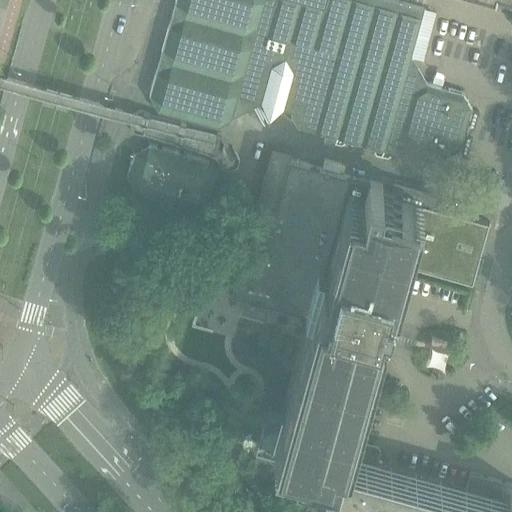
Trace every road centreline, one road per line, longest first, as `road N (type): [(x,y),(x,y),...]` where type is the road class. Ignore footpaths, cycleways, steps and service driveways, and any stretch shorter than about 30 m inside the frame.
road 1 (secondary): [(15,372),(98,82)]
road 2 (tertiary): [(153,511),(48,394),(15,372)]
road 3 (secondary): [(41,0),(0,150)]
road 4 (residential): [(511,242),(495,310),(501,352),(511,364)]
